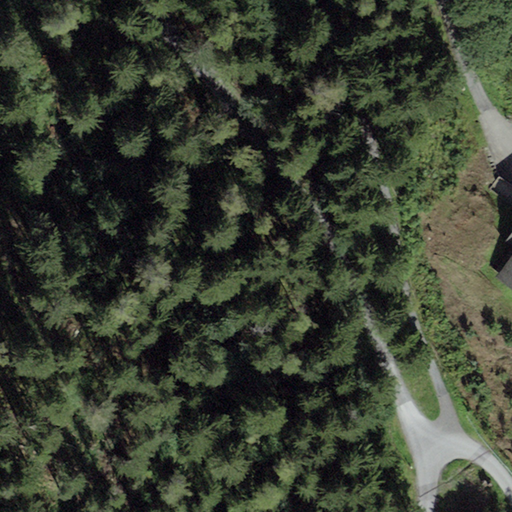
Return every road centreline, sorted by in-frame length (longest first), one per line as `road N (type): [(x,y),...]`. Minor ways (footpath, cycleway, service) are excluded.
road 1 (track): [(145,0),(235,86),(411,419),(420,432),(439,435)]
road 2 (track): [(322,0),(362,103),(399,278),(441,393),(439,435)]
road 3 (residential): [(511,153),(498,143),(437,0)]
